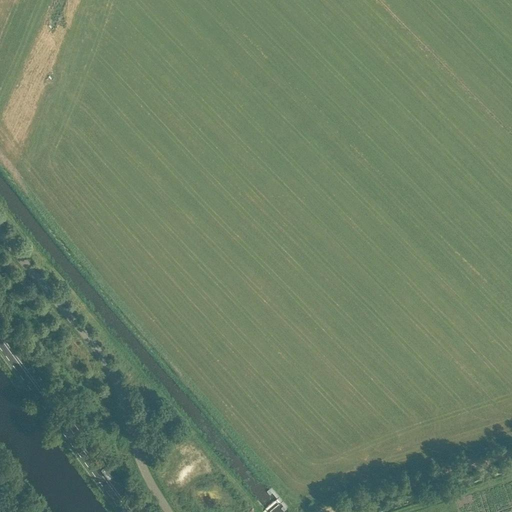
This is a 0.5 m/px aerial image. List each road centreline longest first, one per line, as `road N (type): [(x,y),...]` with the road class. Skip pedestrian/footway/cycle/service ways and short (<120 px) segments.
road 1 (unclassified): [(164,511),(100,353),(0,232)]
road 2 (primary): [(130,511),(0,336)]
road 3 (track): [(511,458),(342,511)]
